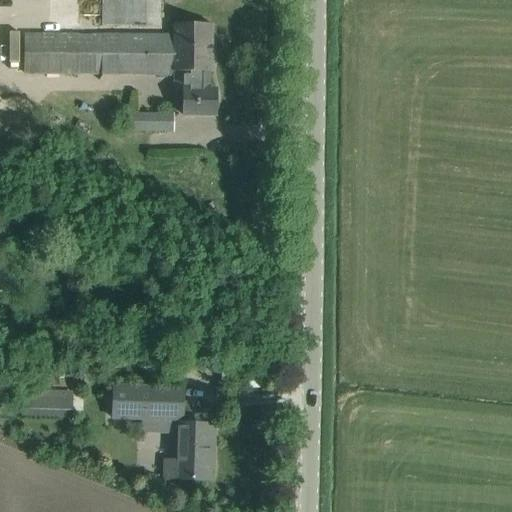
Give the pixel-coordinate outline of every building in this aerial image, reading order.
[(157,26),(157,0),(103,0),(102,24),(157,26)] [(174,36),(24,35),(24,73),(173,74),(173,72),(189,72),(189,90),(184,90),(184,115),(215,116),(215,90),(208,90),(208,72),(211,72),(212,24),(174,24),(174,36)] [(173,115),(126,115),(126,131),(173,131),(173,115)] [(182,421),(183,389),(114,387),(113,419),(182,421)] [(23,393),(22,417),(66,418),(67,394),(23,393)] [(165,479),(212,480),(213,426),(174,425),(173,461),(166,461),(165,479)]
